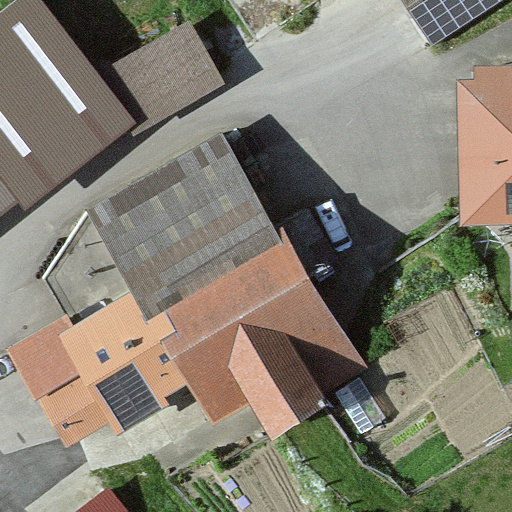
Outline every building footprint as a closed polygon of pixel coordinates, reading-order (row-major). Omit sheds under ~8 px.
[(272,0),(242,0),(248,11),(272,0)] [(511,0),(395,0),(434,57),(511,4),(511,0)] [(207,84),(173,26),(85,77),(120,135),(207,84)] [(511,66),(457,68),(457,83),(435,83),(439,228),(511,225),(511,66)] [(61,217),(68,229),(30,283),(45,310),(0,334),(0,389),(37,455),(167,383),(192,427),(226,408),(240,433),(289,406),(318,400),(363,375),(283,280),(255,230),(249,234),(197,141),(61,217)] [(0,202),(17,190),(0,168),(0,202)] [(66,511),(139,511),(111,476),(66,511)]
